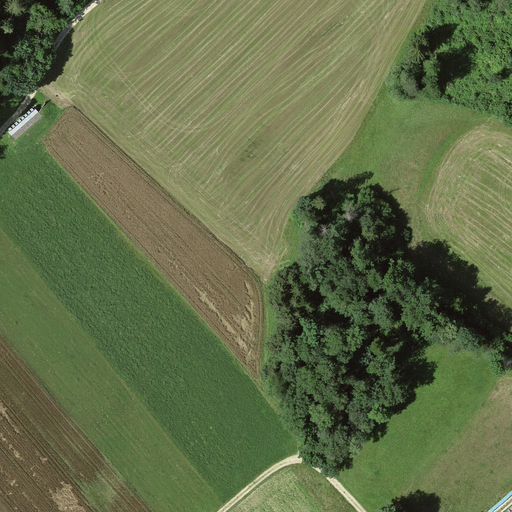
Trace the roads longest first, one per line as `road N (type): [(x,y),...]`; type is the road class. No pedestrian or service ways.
road 1 (track): [(364,511),(307,457),(273,465),(220,511)]
road 2 (track): [(0,134),(70,21),(97,0)]
